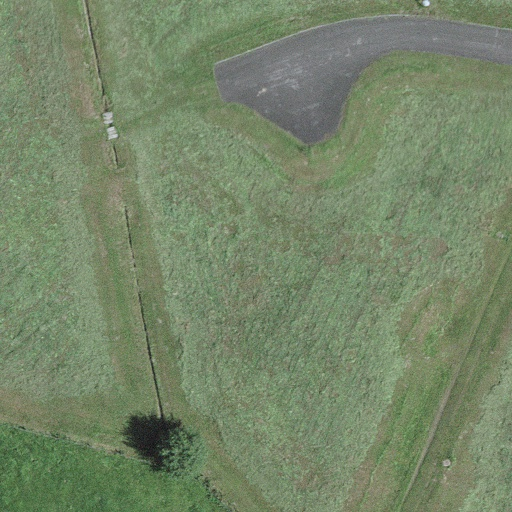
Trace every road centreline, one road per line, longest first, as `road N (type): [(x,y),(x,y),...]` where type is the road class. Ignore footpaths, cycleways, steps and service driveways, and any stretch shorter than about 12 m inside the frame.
road 1 (residential): [(511,46),(413,33),(358,36),(222,83)]
road 2 (track): [(411,511),(511,263)]
